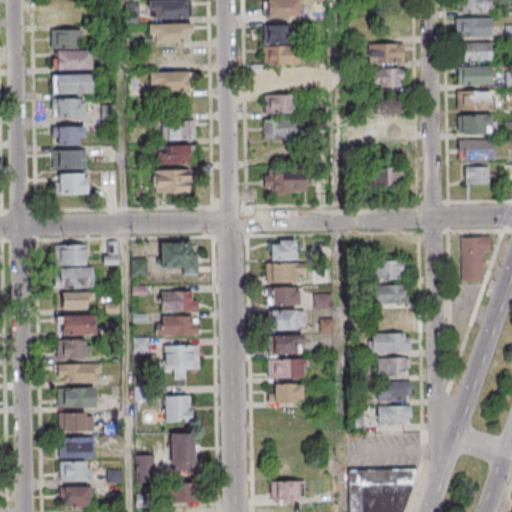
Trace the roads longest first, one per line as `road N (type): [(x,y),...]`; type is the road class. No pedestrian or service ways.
road 1 (residential): [(21,511),(12,0)]
road 2 (residential): [(504,455),(454,437),(436,397),(426,0)]
road 3 (residential): [(232,511),(227,222)]
road 4 (residential): [(511,217),(227,222)]
road 5 (residential): [(227,222),(0,227)]
road 6 (residential): [(227,222),(222,0)]
road 7 (tertiary): [(511,266),(454,437)]
